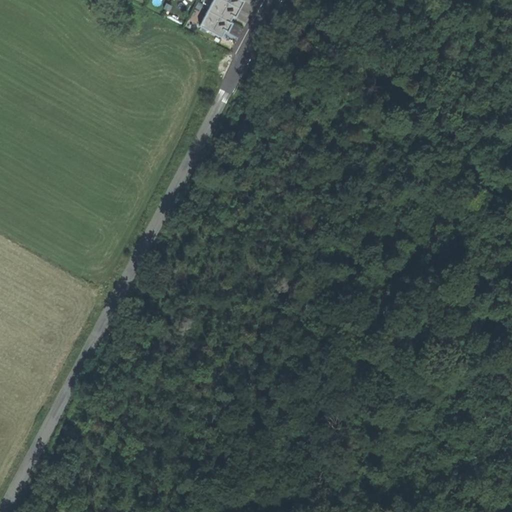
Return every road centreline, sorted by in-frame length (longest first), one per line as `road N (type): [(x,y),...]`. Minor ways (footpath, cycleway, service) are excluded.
road 1 (unclassified): [(272,0),(3,511)]
road 2 (track): [(367,0),(440,123),(459,221),(447,289),(388,412),(382,463),(407,499),(433,511)]
